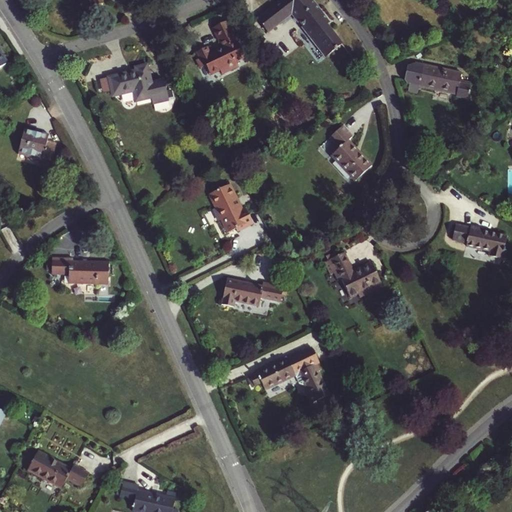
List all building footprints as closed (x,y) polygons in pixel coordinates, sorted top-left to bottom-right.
[(76,0),(77,1),(76,4),(77,10),(102,3),(101,0),(76,0)] [(268,33),(280,22),(275,16),(287,7),(292,13),(311,38),(314,35),(329,55),(342,45),(327,25),(329,23),(310,0),(284,0),(275,5),(257,18),(268,33)] [(275,16),(280,22),(292,13),(287,7),(275,16)] [(208,76),(217,71),(219,75),(235,67),(233,64),(243,59),(239,50),(241,49),(235,36),(232,37),(230,38),(229,36),(231,35),(226,24),(211,28),(218,41),(219,41),(222,47),(220,50),(211,54),(207,53),(205,48),(194,53),(197,60),(194,61),(198,69),(203,67),(208,76)] [(314,35),(311,38),(326,57),(329,55),(314,35)] [(136,70),(108,77),(113,96),(133,91),(135,101),(150,97),(152,103),(168,98),(163,79),(151,82),(147,64),(135,67),(136,70)] [(408,91),(418,94),(419,86),(457,95),(457,97),(468,100),(471,86),(460,83),(462,74),(424,65),(418,64),(410,67),(407,81),(408,85),(409,85),(408,91)] [(371,166),(359,153),(358,154),(354,150),(355,149),(348,140),(353,136),(343,125),(330,137),(340,149),(332,156),(355,182),(371,166)] [(49,137),(25,131),(19,153),(43,159),(43,161),(52,163),(56,144),(48,142),(49,137)] [(242,208),(237,198),(230,184),(208,194),(215,208),(216,208),(222,220),(218,222),(224,234),(235,229),(237,232),(253,224),(245,207),(242,208)] [(470,226),(470,228),(456,224),(452,240),(466,243),(466,246),(489,251),(488,255),(502,258),(507,236),(479,230),(479,228),(470,226)] [(344,252),(325,261),(332,274),(335,273),(338,280),(341,278),(350,298),(358,294),(360,298),(383,286),(371,263),(354,271),(344,252)] [(73,259),(52,259),(52,275),(69,275),(68,277),(65,277),(65,284),(109,285),(109,263),(73,262),(73,259)] [(283,287),(264,282),(263,287),(227,279),(221,305),(233,307),(235,302),(259,307),(261,299),(280,303),(280,302),(283,287)] [(288,287),(283,287),(280,302),(285,302),(288,287)] [(262,384),(265,390),(294,376),(297,382),(305,386),(313,402),(328,395),(314,365),(318,363),(311,348),(287,359),(286,358),(256,372),(257,374),(259,377),(251,380),(255,387),(262,384)] [(71,470),(38,452),(28,470),(61,489),(66,479),(81,487),(88,474),(73,466),(71,470)] [(136,511),(172,511),(175,499),(138,490),(139,486),(122,482),(119,496),(135,500),(132,511),(136,511)]
